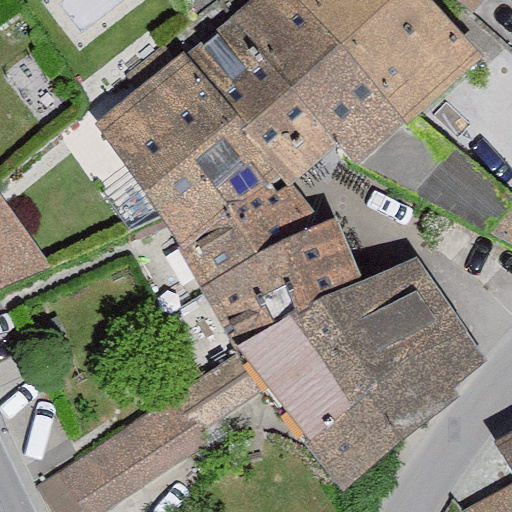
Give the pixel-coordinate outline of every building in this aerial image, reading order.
[(511,206),(399,125),(478,62),(424,0),(242,0),(224,16),(328,146),(354,172),(511,251),(511,206)] [(471,0),(481,10),(492,0),(471,0)] [(328,146),(224,16),(174,54),(277,185),(328,146)] [(277,185),(174,54),(81,123),(176,252),(244,207),(277,185)] [(4,190),(0,192),(0,295),(51,262),(4,190)] [(244,207),(176,252),(199,293),(277,246),(244,207)] [(277,246),(199,293),(231,341),(310,308),(277,246)] [(326,300),(404,440),(464,398),(459,382),(477,356),(408,256),(326,300)] [(344,502),(404,440),(326,300),(310,308),(231,341),(266,392),(344,502)] [(92,511),(266,392),(231,341),(33,479),(56,511),(92,511)] [(511,432),(494,443),(511,472),(511,473),(511,432)] [(511,511),(511,473),(511,472),(458,511),(511,511)]
